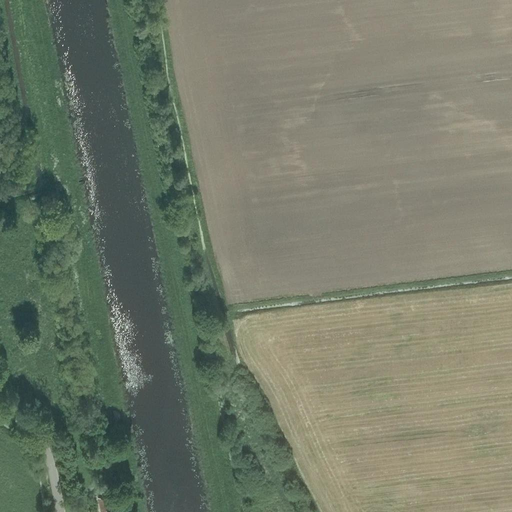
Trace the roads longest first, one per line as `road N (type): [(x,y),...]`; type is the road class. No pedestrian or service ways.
road 1 (track): [(120,0),(224,511)]
road 2 (tertiary): [(60,511),(42,441),(0,406)]
